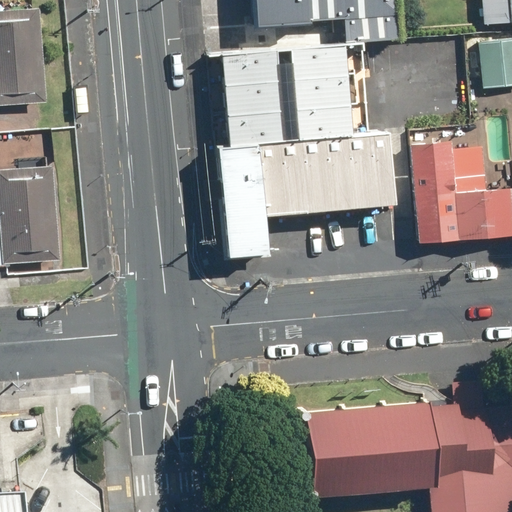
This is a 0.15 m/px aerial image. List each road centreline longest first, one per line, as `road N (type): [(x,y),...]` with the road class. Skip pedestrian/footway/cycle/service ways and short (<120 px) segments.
road 1 (residential): [(169,329),(511,301)]
road 2 (secondary): [(169,329),(139,0)]
road 3 (secondary): [(177,511),(169,329)]
road 4 (residential): [(0,343),(169,329)]
